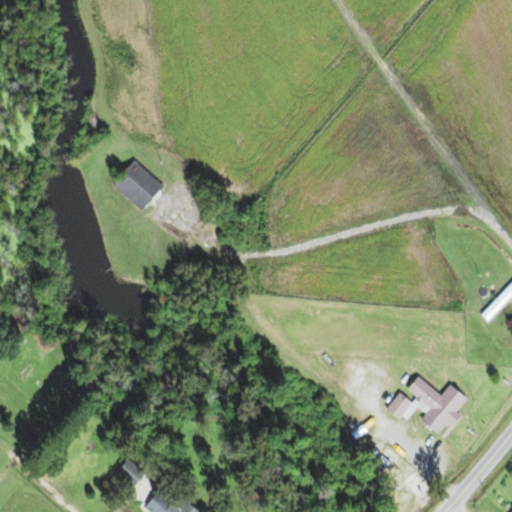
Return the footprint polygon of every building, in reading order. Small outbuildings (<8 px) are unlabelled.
[(158,188),(130,160),(107,183),(135,211),(158,188)] [(484,322),(511,295),(511,281),(477,315),(484,322)] [(464,400),(445,385),(436,396),(412,376),(398,392),(397,391),(382,408),(402,424),(409,415),(434,436),(464,400)] [(129,485),(139,473),(123,460),(113,472),(129,485)] [(192,511),(181,502),(175,509),(153,491),(140,508),(144,511),(192,511)]
